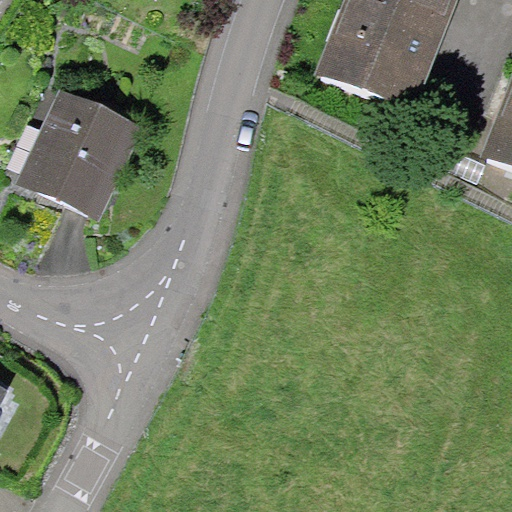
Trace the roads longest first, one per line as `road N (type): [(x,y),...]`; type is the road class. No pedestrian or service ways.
road 1 (residential): [(265,0),(197,211),(135,337)]
road 2 (residential): [(135,337),(112,408),(61,511)]
road 3 (residential): [(0,296),(26,314),(135,337)]
